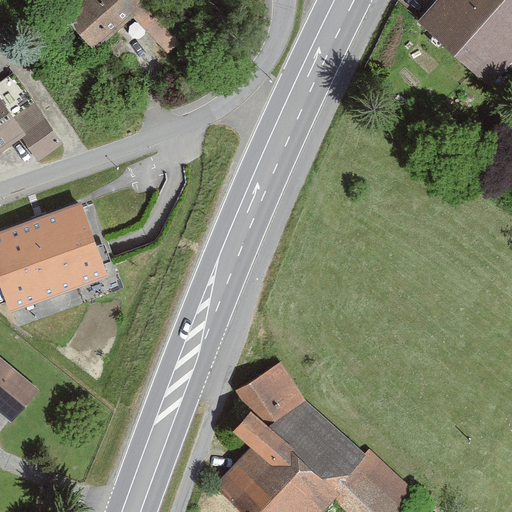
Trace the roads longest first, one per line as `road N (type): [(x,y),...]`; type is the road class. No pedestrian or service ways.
road 1 (primary): [(345,0),(215,288),(132,511)]
road 2 (unclassified): [(0,191),(220,108),(271,55),(285,0)]
